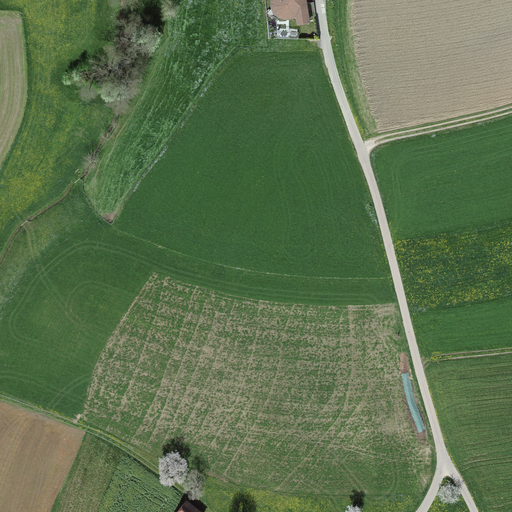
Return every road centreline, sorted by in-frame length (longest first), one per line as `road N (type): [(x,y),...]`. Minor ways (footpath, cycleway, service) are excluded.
road 1 (tertiary): [(445,456),(385,229),(328,60),(320,0)]
road 2 (track): [(205,511),(110,442),(0,400)]
road 3 (track): [(361,148),(511,104)]
